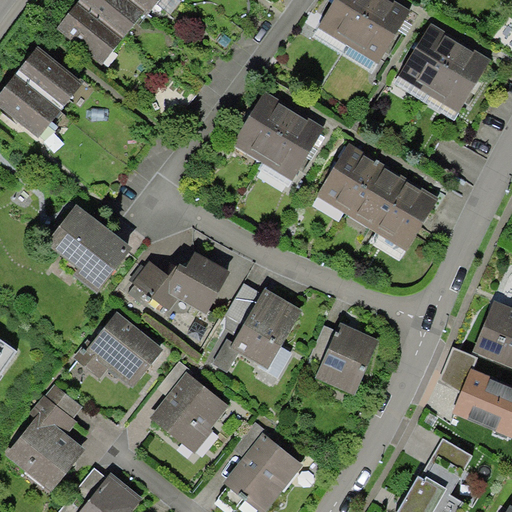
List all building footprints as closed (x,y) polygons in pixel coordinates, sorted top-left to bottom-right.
[(80,0),(54,32),(100,67),(158,0),(80,0)] [(409,7),(395,0),(334,0),(319,27),(379,61),(409,7)] [(492,59),(428,23),(397,77),(461,113),(492,59)] [(33,50),(0,94),(0,113),(37,140),(83,88),(33,50)] [(324,125),(263,90),(231,146),(292,181),(324,125)] [(439,199),(346,142),(313,196),(405,253),(439,199)] [(73,207),(43,247),(98,291),(127,251),(73,207)] [(148,261),(132,285),(166,308),(175,293),(204,312),(227,277),(193,255),(184,269),(175,263),(168,274),(148,261)] [(296,311),(263,292),(255,306),(233,305),(225,319),(239,327),(228,345),(223,342),(209,365),(225,374),(237,353),(275,375),(287,356),(274,348),(296,311)] [(511,308),(492,302),(472,356),(511,370),(511,308)] [(114,316),(81,355),(127,390),(157,351),(114,316)] [(333,333),(322,328),(307,359),(320,365),(313,379),(351,397),(377,342),(337,324),(333,333)] [(0,399),(31,355),(0,333),(0,399)] [(229,407),(181,372),(145,421),(193,455),(229,407)] [(37,412),(3,457),(55,497),(87,451),(37,412)] [(269,511),(302,468),(255,435),(219,483),(258,511),(269,511)] [(472,455),(442,439),(421,477),(418,475),(397,511),(433,511),(447,488),(452,491),(472,455)] [(132,511),(142,500),(110,475),(107,481),(93,470),(60,511),(132,511)]
